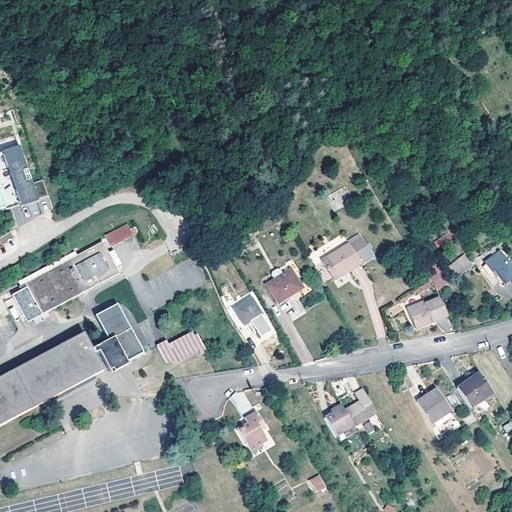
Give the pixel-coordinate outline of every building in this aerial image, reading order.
[(43,181),(33,184),(21,144),(3,149),(20,204),(47,195),(43,181)] [(261,231),(283,217),(279,211),(277,212),(275,214),(257,225),(261,231)] [(112,248),(130,238),(129,235),(130,234),(129,231),(130,231),(127,225),(124,226),(106,236),(112,248)] [(136,228),(130,231),(133,236),(139,233),(136,228)] [(347,242),(348,245),(360,263),(371,257),(357,235),(347,242)] [(119,275),(103,243),(24,285),(26,289),(12,297),(26,325),(119,275)] [(348,245),(346,246),(358,265),(360,263),(348,245)] [(358,265),(346,246),(321,261),(333,280),(358,265)] [(218,251),(211,255),(214,260),(221,256),(218,251)] [(511,266),(502,251),(479,267),(492,286),(498,281),(494,276),(498,274),(505,284),(511,279),(511,266)] [(294,303),(306,296),(290,271),(282,275),(274,281),(266,285),(278,304),(290,296),(294,303)] [(272,277),(274,281),(282,275),(280,272),(272,277)] [(443,281),(439,274),(431,278),(434,286),(443,281)] [(502,287),(505,284),(498,274),(494,276),(498,281),(502,287)] [(447,316),(439,297),(423,304),(422,302),(405,310),(413,327),(429,320),(430,323),(447,316)] [(240,304),(233,308),(237,313),(243,324),(244,325),(251,320),(256,327),(265,322),(250,298),(243,302),(240,304)] [(390,309),(394,315),(402,309),(398,303),(390,309)] [(237,313),(230,317),(238,328),(243,324),(237,313)] [(429,320),(413,327),(414,330),(430,323),(429,320)] [(140,355),(125,327),(112,334),(112,338),(114,342),(116,348),(115,352),(116,357),(117,359),(122,362),(127,362),(140,355)] [(91,350),(83,334),(0,377),(0,425),(48,400),(94,376),(102,371),(94,355),(91,350)] [(108,341),(91,350),(94,355),(99,352),(109,371),(127,362),(122,362),(117,359),(116,357),(115,352),(116,348),(114,342),(112,338),(112,334),(106,337),(108,341)] [(202,355),(206,352),(197,336),(193,338),(190,334),(167,347),(164,343),(156,347),(166,363),(173,359),(176,364),(200,350),(202,355)] [(470,410),(493,395),(479,374),(456,390),(470,410)] [(451,413),(442,400),(436,390),(415,404),(429,427),(451,413)] [(360,402),(345,411),(354,427),(376,414),(371,406),(363,391),(356,395),(360,402)] [(337,437),(354,427),(345,411),(342,405),(335,410),(336,412),(325,418),(337,437)] [(262,445),(262,441),(264,440),(263,437),(263,431),(265,430),(263,427),(255,413),(243,420),(246,424),(244,425),(246,427),(243,429),(236,433),(248,453),(262,445)] [(367,435),(375,431),(370,421),(363,424),(367,435)] [(511,422),(511,421),(503,425),(506,432),(511,429),(511,422)] [(354,427),(337,437),(340,442),(357,432),(354,427)] [(319,474),(308,479),(315,493),(326,488),(319,474)] [(304,481),(301,476),(292,482),(295,487),(304,481)]
